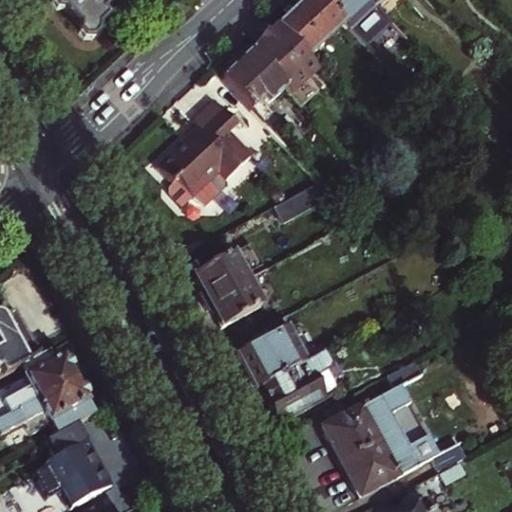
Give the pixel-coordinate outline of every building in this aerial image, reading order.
[(45,0),(46,1),(44,5),(49,10),(56,10),(74,30),(74,36),(78,43),(87,42),(92,39),(92,31),(102,21),(96,15),(113,0),(45,0)] [(305,0),(303,3),(285,19),(316,51),(352,17),(335,0),(305,0)] [(382,0),(335,0),(352,17),(358,23),(382,0)] [(373,38),(398,14),(389,5),(384,0),(382,0),(358,23),(373,38)] [(316,51),(285,19),(279,30),(270,26),(267,30),(264,34),(267,36),(258,45),(288,76),(293,82),(307,97),(320,85),(310,75),(325,60),(316,51)] [(258,45),(246,56),(228,73),(257,104),(288,76),(258,45)] [(264,110),(293,82),(288,76),(257,104),(264,110)] [(240,124),(245,118),(222,94),(200,115),(205,120),(187,139),(165,160),(177,172),(170,178),(171,186),(184,199),(194,190),(211,199),(234,176),(232,168),(258,143),(240,124)] [(324,174),(290,194),(299,208),(339,188),(324,174)] [(207,279),(215,294),(255,272),(241,245),(201,268),(207,279)] [(269,297),(255,272),(215,294),(221,305),(229,319),(269,297)] [(32,354),(26,343),(21,334),(12,318),(6,322),(0,317),(0,380),(20,370),(42,358),(38,351),(32,354)] [(265,378),(313,352),(293,318),(243,345),(251,360),(261,380),(265,378)] [(32,354),(38,351),(32,339),(26,343),(32,354)] [(313,352),(265,378),(274,395),(284,413),(344,381),(331,358),(333,357),(327,345),(313,352)] [(421,354),(396,366),(402,378),(408,376),(427,365),(421,354)] [(0,408),(6,419),(74,383),(66,369),(61,360),(52,365),(46,355),(42,358),(20,370),(25,379),(22,381),(25,387),(0,399),(0,408)] [(407,421),(397,402),(416,392),(408,376),(402,378),(330,419),(347,453),(407,421)] [(0,399),(25,387),(22,381),(0,392),(0,399)] [(54,430),(58,439),(94,420),(85,404),(74,383),(6,419),(0,422),(0,439),(3,444),(28,431),(33,441),(54,430)] [(414,435),(407,421),(347,453),(366,489),(436,448),(443,444),(433,425),(414,435)] [(443,461),(462,451),(469,447),(463,434),(443,444),(436,448),(443,461)] [(44,470),(66,511),(69,511),(109,492),(100,475),(87,448),(44,470)] [(458,511),(451,500),(439,507),(430,491),(416,498),(417,501),(395,511),(458,511)]
